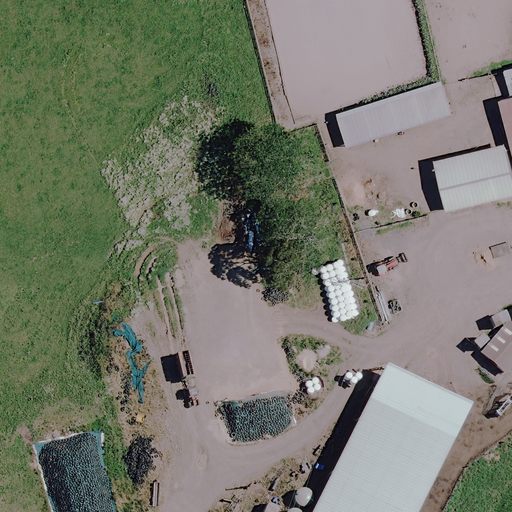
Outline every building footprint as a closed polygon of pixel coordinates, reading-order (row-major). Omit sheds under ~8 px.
[(511,142),(511,144),(511,67),(504,70),(511,98),(501,101),(511,142)] [(453,115),(443,85),(339,118),(349,148),(453,115)] [(511,197),(511,144),(511,142),(436,160),(449,213),(511,197)] [(511,364),(511,332),(495,318),(485,329),(493,336),(477,356),(502,377),(511,364)] [(413,511),(464,411),(381,369),(309,511),(413,511)]
